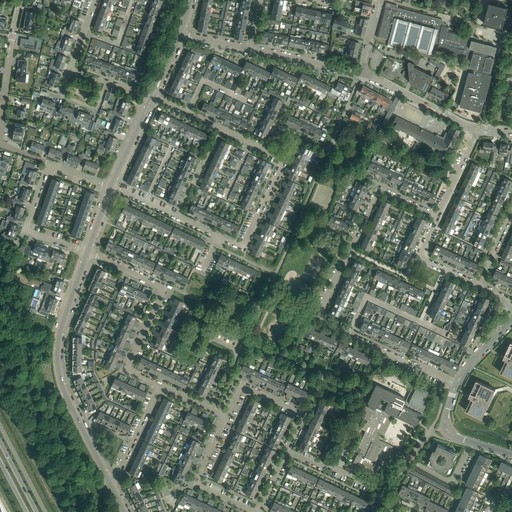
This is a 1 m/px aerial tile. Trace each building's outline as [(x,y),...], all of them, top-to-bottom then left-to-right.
[(74,0),(73,4),(79,6),(78,8),(81,9),(84,0),(74,0)] [(111,7),(111,5),(103,2),(101,7),(112,11),(113,8),(111,7)] [(435,42),(441,19),(398,8),(397,5),(386,2),(377,37),(389,40),(387,47),(400,50),(401,46),(419,51),(418,55),(431,58),(432,54),(435,42)] [(502,28),(508,8),(489,3),(484,24),(502,28)] [(142,5),(136,4),(134,10),(140,11),(144,12),(145,11),(144,10),(141,8),(142,5)] [(162,7),(152,4),(150,9),(159,12),(160,9),(161,9),(162,7)] [(112,11),(101,7),(99,13),(108,15),(109,12),(112,13),(112,11)] [(369,16),(370,10),(354,7),(354,10),(361,12),(360,14),(369,16)] [(157,17),(159,12),(150,9),(148,14),(157,17)] [(35,13),(36,13),(26,11),(23,29),(32,31),(35,13)] [(77,27),(80,21),(73,19),(74,16),(65,13),(64,16),(68,17),(66,23),(69,25),(77,27)] [(106,21),(108,15),(99,13),(97,18),(106,21)] [(155,23),(157,17),(148,14),(145,13),(145,16),(147,17),(146,20),(155,23)] [(348,22),(335,17),(331,27),(345,32),(348,22)] [(364,36),(368,19),(358,17),(354,34),(364,36)] [(104,26),(106,21),(97,18),(95,23),(104,26)] [(488,91),(492,76),(489,75),(490,73),(491,73),(498,46),(487,44),(487,45),(472,41),(471,43),(470,42),(471,39),(463,37),(462,38),(460,37),(461,35),(448,31),(449,27),(445,26),(445,23),(444,23),(442,19),(441,19),(435,42),(438,43),(437,51),(444,53),(448,54),(471,60),(469,67),(472,68),(472,71),(473,71),(472,73),(470,73),(468,77),(464,92),(463,92),(462,96),(463,96),(461,104),(463,104),(463,107),(481,112),(483,104),(483,102),(482,102),(483,100),(485,100),(487,93),(488,93),(488,91)] [(153,28),(155,23),(146,20),(144,25),(153,28)] [(107,27),(104,26),(95,23),(94,29),(102,32),(103,29),(106,30),(107,27)] [(75,33),(77,27),(69,25),(68,28),(65,27),(64,29),(63,29),(62,32),(68,34),(69,31),(75,33)] [(151,34),(153,28),(144,25),(143,31),(151,34)] [(151,34),(143,31),(139,29),(137,35),(141,36),(149,39),(151,34)] [(67,37),(68,34),(62,32),(61,35),(62,35),(61,38),(60,41),(71,45),(73,39),(67,37)] [(147,44),(149,39),(141,36),(139,41),(147,44)] [(21,38),(19,47),(36,50),(37,41),(41,42),(42,38),(35,37),(34,41),(22,38),(21,38)] [(60,41),(59,40),(56,49),(55,50),(61,52),(62,49),(69,51),(71,45),(60,41)] [(145,50),(147,44),(139,41),(137,47),(145,50)] [(348,44),(350,44),(349,48),(358,50),(359,43),(348,41),(348,44)] [(320,43),(318,52),(323,53),(323,52),(327,53),(328,45),(325,44),(320,43)] [(143,55),(145,50),(137,47),(135,52),(143,55)] [(347,48),(345,55),(356,57),(358,50),(349,48),(347,48)] [(60,55),(61,52),(55,50),(56,49),(53,49),(52,52),(54,52),(54,53),(55,53),(55,56),(58,57),(57,60),(65,63),(67,57),(60,55)] [(192,49),(190,52),(188,51),(185,56),(194,59),(197,61),(201,53),(192,49)] [(89,66),(93,55),(88,53),(87,56),(86,56),(83,64),(89,66)] [(426,92),(433,79),(434,77),(433,76),(433,77),(414,67),(416,65),(417,66),(421,58),(413,54),(413,55),(412,56),(409,61),(408,62),(408,63),(410,80),(410,81),(410,82),(410,83),(411,83),(411,84),(412,84),(426,91),(426,92)] [(95,68),(97,60),(99,57),(93,55),(89,66),(95,68)] [(215,65),(218,57),(214,55),(210,63),(215,65)] [(191,64),(194,59),(185,56),(183,60),(191,64)] [(219,67),(223,59),(218,57),(215,65),(219,67)] [(224,69),(228,61),(223,59),(219,67),(224,69)] [(25,73),(27,61),(19,60),(17,72),(16,75),(15,81),(25,82),(26,73),(25,73)] [(63,69),(65,63),(57,60),(56,64),(52,63),(51,65),(50,65),(49,68),(55,70),(56,67),(63,69)] [(100,70),(103,62),(97,60),(95,68),(100,70)] [(189,69),(191,64),(183,60),(181,65),(189,69)] [(436,60),(433,65),(439,68),(436,74),(439,76),(445,65),(436,60)] [(111,74),(114,65),(115,62),(112,61),(111,64),(108,63),(105,72),(108,73),(108,74),(110,75),(111,74)] [(229,72),(232,64),(228,61),(224,69),(229,72)] [(247,72),(251,64),(246,61),(242,70),(247,72)] [(105,72),(108,63),(103,62),(100,70),(105,72)] [(233,74),(237,66),(232,64),(229,72),(233,74)] [(252,74),(256,66),(251,64),(247,72),(252,74)] [(116,76),(119,67),(114,65),(111,74),(116,76)] [(121,78),(124,69),(125,67),(120,65),(119,67),(116,76),(121,78)] [(192,70),(189,69),(181,65),(179,70),(187,73),(190,75),(192,70)] [(238,76),(242,68),(237,66),(233,74),(238,76)] [(252,74),(250,76),(255,79),(256,76),(260,68),(256,66),(252,74)] [(275,78),(279,70),(274,67),(270,75),(275,78)] [(54,73),(55,70),(49,68),(48,71),(49,71),(48,74),(52,75),(50,79),(58,81),(61,75),(54,73)] [(261,78),(265,70),(260,68),(256,76),(261,78)] [(127,80),(130,71),(124,69),(121,78),(127,80)] [(132,81),(138,83),(142,72),(136,70),(135,73),(132,81)] [(187,73),(179,70),(177,74),(185,78),(187,73)] [(266,81),(270,73),(265,70),(261,78),(266,81)] [(279,80),(283,72),(279,70),(275,78),(279,80)] [(132,81),(135,73),(130,71),(127,80),(132,81)] [(284,82),(288,74),(283,72),(279,80),(284,82)] [(303,83),(307,75),(302,73),(298,81),(303,83)] [(188,79),(185,78),(177,74),(175,79),(183,83),(185,84),(188,79)] [(289,84),(292,76),(288,74),(284,82),(289,84)] [(308,85),(311,77),(307,75),(303,83),(308,85)] [(293,86),(297,78),(292,76),(289,84),(293,86)] [(443,76),(440,82),(450,87),(455,90),(458,85),(453,82),(443,76)] [(312,88),(316,80),(311,77),(308,85),(312,88)] [(56,87),(58,81),(50,79),(49,82),(46,81),(45,83),(44,83),(43,86),(49,88),(50,85),(56,87)] [(181,87),(183,83),(175,79),(172,84),(181,87)] [(317,90),(321,82),(316,80),(312,88),(317,90)] [(321,92),(325,84),(321,82),(317,90),(321,92)] [(332,87),(330,93),(335,95),(335,94),(339,96),(344,85),(338,82),(336,86),(335,86),(334,88),(332,87)] [(178,92),(181,87),(172,84),(170,88),(178,92)] [(326,94),(330,86),(325,84),(321,92),(326,94)] [(350,88),(344,85),(339,96),(345,98),(344,100),(347,101),(350,93),(348,92),(350,88)] [(362,101),(368,89),(363,86),(361,88),(358,86),(355,93),(358,94),(359,92),(362,94),(358,101),(361,102),(362,101)] [(433,87),(429,94),(441,100),(442,98),(445,99),(445,100),(448,95),(444,92),(444,93),(433,87)] [(176,97),(178,92),(170,88),(168,93),(176,97)] [(369,100),(373,91),(368,89),(362,101),(364,101),(365,99),(369,100)] [(372,106),(379,94),(373,91),(369,100),(372,102),(371,105),(372,106)] [(35,92),(33,100),(36,101),(37,97),(41,98),(42,93),(35,92)] [(381,103),(384,97),(379,94),(372,106),(374,107),(376,104),(379,106),(380,105),(381,103)] [(128,109),(130,103),(124,101),(125,98),(119,95),(116,105),(128,109)] [(390,108),(393,102),(389,100),(390,100),(384,97),(381,103),(383,105),(382,108),(384,109),(388,111),(390,108)] [(388,119),(399,99),(395,97),(393,102),(390,108),(388,111),(385,118),(388,119)] [(45,112),(49,101),(43,98),(41,105),(38,104),(36,110),(39,111),(39,110),(45,112)] [(282,101),(274,98),(272,102),(280,106),(282,101)] [(55,103),(49,101),(45,112),(51,114),(51,115),(54,116),(56,110),(53,109),(55,103)] [(211,102),(209,105),(205,113),(210,115),(214,107),(216,104),(211,102)] [(280,106),(272,102),(269,107),(278,111),(280,106)] [(205,113),(209,105),(205,103),(201,111),(205,113)] [(65,115),(67,107),(61,105),(59,111),(56,110),(54,116),(57,117),(57,116),(60,117),(61,113),(65,115)] [(126,115),(128,109),(116,105),(112,114),(118,116),(119,113),(126,115)] [(18,110),(16,116),(27,118),(29,108),(22,107),(22,111),(18,110)] [(73,109),(67,107),(65,115),(68,116),(67,120),(69,120),(68,123),(71,124),(72,122),(72,123),(74,116),(71,115),(73,109)] [(215,117),(219,109),(214,107),(210,115),(215,117)] [(219,119),(223,111),(224,109),(220,107),(219,109),(215,117),(219,119)] [(278,111),(269,107),(267,112),(275,116),(278,111)] [(82,121),(85,113),(79,111),(77,117),(74,116),(72,123),(75,123),(75,122),(78,123),(79,120),(82,121)] [(224,122),(228,114),(223,111),(219,119),(224,122)] [(366,122),(359,119),(361,114),(355,111),(354,114),(352,113),(351,114),(350,116),(350,117),(350,118),(364,125),(366,122)] [(117,119),(118,116),(112,114),(109,112),(107,118),(111,120),(110,123),(114,124),(122,127),(124,121),(117,119)] [(275,116),(267,112),(265,116),(273,120),(275,116)] [(91,115),(85,113),(82,121),(86,122),(85,126),(87,127),(86,129),(89,130),(92,123),(89,122),(91,115)] [(156,114),(154,119),(157,121),(162,123),(166,115),(161,113),(160,115),(156,114)] [(229,124),(233,116),(228,114),(224,122),(229,124)] [(241,120),(240,119),(241,115),(239,114),(237,118),(233,126),(238,128),(241,120)] [(167,125),(170,117),(166,115),(162,123),(161,125),(166,127),(167,125)] [(290,126),(294,117),(289,115),(285,123),(290,126)] [(233,126),(237,118),(233,116),(229,124),(233,126)] [(273,120),(265,116),(263,121),(271,125),(273,120)] [(446,159),(460,131),(451,126),(444,140),(396,116),(391,125),(394,126),(394,127),(439,150),(437,155),(439,156),(438,158),(444,161),(445,159),(446,159)] [(171,127),(175,119),(170,117),(167,125),(171,127)] [(295,128),(298,119),(294,117),(290,126),(295,128)] [(176,130),(180,121),(175,119),(171,127),(176,130)] [(299,130),(303,122),(298,119),(295,128),(299,130)] [(304,132),(308,124),(309,121),(304,119),(303,122),(299,130),(304,132)] [(242,131),(246,122),(241,120),(238,128),(242,131)] [(180,121),(176,130),(180,132),(184,124),(185,122),(183,121),(182,123),(180,121)] [(271,125),(263,121),(261,125),(269,129),(271,125)] [(309,121),(308,124),(304,132),(308,134),(312,126),(314,123),(309,121)] [(119,133),(122,127),(114,124),(110,123),(108,129),(107,129),(106,131),(112,133),(113,131),(119,133)] [(313,136),(317,128),(318,126),(314,123),(312,126),(308,134),(313,136)] [(185,134),(189,126),(184,124),(180,132),(185,134)] [(23,134),(25,127),(15,125),(13,133),(23,134)] [(269,129),(261,125),(259,130),(267,134),(269,129)] [(190,136),(194,128),(189,126),(185,134),(190,136)] [(29,149),(36,151),(40,139),(36,138),(36,139),(34,138),(36,130),(29,127),(26,134),(28,135),(25,142),(31,145),(29,149)] [(194,138),(198,130),(194,128),(190,136),(194,138)] [(318,139),(322,130),(317,128),(313,136),(318,139)] [(318,139),(323,141),(328,130),(323,128),(322,130),(318,139)] [(267,134),(259,130),(256,129),(254,134),(265,139),(267,134)] [(199,141),(203,132),(198,130),(194,138),(193,141),(198,143),(199,141)] [(111,137),(112,133),(106,131),(104,131),(103,134),(106,135),(105,137),(109,139),(107,142),(115,145),(117,139),(111,137)] [(204,143),(208,135),(203,132),(199,141),(204,143)] [(23,134),(13,133),(12,140),(22,142),(23,134)] [(154,144),(156,140),(148,136),(146,141),(154,144)] [(47,148),(49,142),(46,141),(46,142),(43,141),(44,140),(40,139),(36,151),(42,154),(44,147),(47,148)] [(152,149),(154,144),(146,141),(144,145),(152,149)] [(227,149),(229,145),(221,141),(219,146),(227,149)] [(53,149),(54,145),(51,144),(52,143),(49,142),(47,148),(50,149),(47,156),(54,158),(57,150),(56,150),(53,149)] [(113,151),(115,145),(107,142),(106,146),(100,143),(98,149),(106,152),(107,149),(113,151)] [(493,151),(493,146),(494,143),(484,142),(484,147),(480,147),(480,152),(483,152),(484,150),(493,151)] [(76,152),(72,151),(74,146),(69,144),(67,148),(65,154),(68,155),(65,162),(72,164),(74,156),(76,152)] [(508,150),(508,145),(501,144),(499,155),(507,156),(506,162),(509,163),(510,154),(511,150),(508,150)] [(150,154),(152,149),(144,145),(142,150),(150,154)] [(65,154),(67,148),(62,146),(61,148),(58,147),(56,150),(57,150),(54,158),(60,160),(62,153),(65,154)] [(225,154),(227,149),(219,146),(217,150),(225,154)] [(296,147),(295,149),(307,155),(310,157),(313,152),(309,150),(301,146),(300,149),(296,147)] [(307,155),(295,149),(294,152),(298,153),(296,156),(304,160),(307,155)] [(87,150),(85,155),(83,161),(86,162),(83,168),(89,170),(92,162),(89,161),(90,158),(88,157),(90,151),(87,150)] [(147,158),(150,154),(142,150),(139,154),(147,158)] [(223,159),(225,154),(217,150),(215,155),(223,159)] [(83,161),(85,155),(82,154),(82,155),(79,154),(78,157),(74,156),(72,164),(78,166),(80,160),(83,161)] [(145,163),(147,158),(139,154),(137,159),(145,163)] [(11,162),(12,159),(4,155),(2,159),(0,157),(0,177),(1,178),(2,175),(4,175),(9,162),(11,162)] [(196,159),(188,155),(186,160),(194,163),(196,159)] [(221,163),(223,159),(215,155),(213,160),(221,163)] [(302,165),(304,160),(296,156),(295,159),(291,157),(290,160),(302,165)] [(372,172),(377,161),(372,158),(367,169),(372,172)] [(143,167),(145,163),(137,159),(135,164),(143,167)] [(95,172),(98,166),(101,167),(103,161),(100,160),(99,161),(97,160),(96,164),(92,162),(89,170),(95,172)] [(194,163),(186,160),(184,164),(192,168),(194,163)] [(221,163),(213,160),(210,164),(219,168),(221,163)] [(268,169),(270,164),(262,160),(260,165),(268,169)] [(299,171),(302,165),(290,160),(289,162),(293,164),(291,167),(299,171)] [(380,166),(382,163),(377,161),(372,172),(376,174),(380,166)] [(25,171),(24,174),(35,178),(37,172),(31,170),(33,164),(26,162),(23,170),(25,171)] [(481,173),(483,168),(481,167),(473,163),(470,168),(481,173)] [(141,172),(143,167),(135,164),(133,168),(141,172)] [(192,168),(184,164),(182,169),(190,172),(192,168)] [(219,168),(210,164),(208,169),(216,172),(219,168)] [(266,173),(268,169),(260,165),(258,169),(266,173)] [(385,168),(380,166),(376,174),(381,176),(385,168)] [(297,176),(299,171),(291,167),(290,170),(286,168),(285,170),(297,176)] [(139,177),(141,172),(133,168),(131,173),(139,177)] [(256,168),(253,173),(255,174),(264,178),(266,173),(258,169),(256,168)] [(385,178),(389,170),(385,168),(381,176),(385,178)] [(470,168),(468,172),(476,176),(479,178),(481,173),(470,168)] [(188,177),(190,172),(182,169),(180,173),(188,177)] [(214,177),(216,172),(208,169),(206,173),(214,177)] [(297,176),(285,170),(284,172),(288,174),(286,177),(295,181),(297,176)] [(390,180),(394,172),(389,170),(385,178),(390,180)] [(398,174),(399,175),(400,172),(395,170),(394,172),(390,180),(395,183),(398,174)] [(474,181),(476,176),(468,172),(466,177),(474,181)] [(136,181),(139,177),(131,173),(128,178),(136,181)] [(188,177),(180,173),(177,178),(186,182),(188,177)] [(212,182),(214,177),(206,173),(204,178),(212,182)] [(33,184),(35,178),(24,174),(23,178),(22,178),(20,183),(26,185),(27,182),(33,184)] [(261,182),(264,178),(255,174),(253,179),(261,182)] [(403,177),(399,175),(398,174),(395,183),(399,185),(403,177)] [(405,191),(410,180),(405,177),(404,180),(403,180),(400,188),(405,191)] [(472,185),(474,181),(466,177),(464,182),(472,185)] [(134,186),(136,181),(128,178),(126,182),(134,186)] [(186,182),(177,178),(175,183),(183,186),(186,182)] [(210,186),(212,182),(204,178),(202,183),(210,186)] [(511,186),(511,183),(511,181),(505,178),(502,183),(511,186)] [(52,179),(50,184),(59,187),(60,182),(52,179)] [(261,182),(253,179),(251,183),(259,187),(261,182)] [(294,189),(297,184),(289,180),(287,183),(283,181),(282,183),(294,189)] [(409,193),(414,182),(410,180),(405,191),(409,193)] [(259,187),(251,183),(248,182),(246,187),(257,192),(259,187)] [(367,186),(359,183),(357,182),(355,187),(357,188),(365,191),(367,186)] [(409,193),(414,195),(419,184),(414,182),(409,193)] [(470,190),(472,185),(464,182),(462,186),(470,190)] [(26,185),(20,183),(19,186),(20,186),(18,192),(21,194),(29,196),(31,190),(25,188),(26,185)] [(183,186),(175,183),(173,187),(181,191),(183,186)] [(210,186),(202,183),(200,187),(208,191),(210,186)] [(292,194),(294,189),(282,183),(281,186),(285,188),(284,190),(292,194)] [(511,186),(502,183),(500,187),(508,191),(511,186)] [(57,193),(59,187),(50,184),(48,190),(57,193)] [(419,184),(414,195),(418,197),(422,189),(424,186),(419,184)] [(170,186),(168,190),(171,192),(179,196),(181,191),(173,187),(170,186)] [(468,195),(470,190),(462,186),(460,191),(468,195)] [(246,187),(244,191),(255,196),(257,192),(246,187)] [(508,191),(500,187),(498,192),(506,196),(508,191)] [(365,191),(357,188),(354,192),(363,196),(365,191)] [(423,199),(427,191),(422,189),(418,197),(423,199)] [(55,198),(57,193),(48,190),(46,195),(55,198)] [(93,199),(95,194),(95,192),(90,190),(89,192),(86,191),(84,196),(93,199)] [(289,199),(292,194),(284,190),(282,193),(278,191),(277,194),(289,199)] [(244,191),(242,196),(253,201),(255,196),(244,191)] [(427,201),(431,193),(427,191),(423,199),(427,201)] [(465,199),(468,195),(460,191),(457,196),(465,199)] [(179,196),(171,192),(169,196),(177,200),(179,196)] [(363,196),(354,192),(352,197),(360,201),(363,196)] [(504,200),(506,196),(498,192),(496,196),(504,200)] [(432,204),(436,195),(431,193),(427,201),(432,204)] [(27,202),(29,196),(21,194),(21,195),(18,196),(16,196),(16,198),(14,198),(13,201),(19,203),(20,200),(27,202)] [(289,199),(277,194),(276,196),(280,198),(279,201),(287,205),(289,199)] [(53,203),(55,198),(46,195),(44,201),(53,203)] [(175,205),(177,200),(169,196),(166,195),(164,200),(166,201),(175,205)] [(91,205),(93,199),(84,196),(83,202),(91,205)] [(250,206),(253,201),(242,196),(240,201),(242,202),(250,206)] [(360,201),(352,197),(350,196),(348,200),(350,201),(358,205),(360,206),(360,204),(359,204),(360,201)] [(504,200),(496,196),(494,201),(502,205),(504,200)] [(463,206),(465,201),(457,197),(454,202),(463,206)] [(388,209),(390,204),(382,200),(380,205),(388,209)] [(18,206),(19,203),(13,201),(12,204),(13,204),(13,207),(16,208),(15,211),(23,214),(25,208),(18,206)] [(51,209),(53,203),(44,201),(42,206),(51,209)] [(285,210),(287,205),(279,201),(277,204),(274,202),(272,204),(285,210)] [(358,205),(350,201),(348,206),(356,210),(358,205)] [(502,205),(494,201),(492,206),(500,209),(502,205)] [(89,210),(91,205),(83,202),(81,207),(89,210)] [(248,210),(250,206),(242,202),(240,206),(248,210)] [(460,210),(463,206),(454,202),(452,206),(460,210)] [(127,215),(131,207),(125,204),(121,212),(127,215)] [(193,215),(197,207),(192,204),(188,212),(193,215)] [(198,204),(197,207),(193,215),(197,217),(201,209),(202,206),(198,204)] [(282,215),(285,210),(272,204),(271,206),(275,208),(274,211),(282,215)] [(489,204),(487,209),(489,210),(498,214),(500,209),(492,206),(489,204)] [(386,214),(388,209),(380,205),(377,210),(386,214)] [(49,214),(51,209),(42,206),(41,211),(49,214)] [(458,215),(460,210),(452,206),(450,211),(458,215)] [(87,215),(89,210),(81,207),(79,213),(87,215)] [(132,217),(136,209),(131,207),(127,215),(132,217)] [(137,220),(141,212),(136,209),(132,217),(137,220)] [(202,219),(206,211),(201,209),(197,217),(202,219)] [(383,219),(386,214),(377,210),(375,216),(383,219)] [(21,220),(23,214),(15,211),(14,215),(10,214),(9,216),(8,216),(7,219),(13,221),(14,218),(21,220)] [(47,220),(49,214),(41,211),(39,217),(47,220)] [(207,221),(210,213),(206,211),(202,219),(207,221)] [(280,220),(282,215),(274,211),(273,214),(269,212),(268,214),(280,220)] [(458,215),(450,211),(448,216),(456,220),(458,215)] [(142,222),(146,214),(141,212),(137,220),(142,222)] [(497,216),(489,212),(486,217),(495,220),(497,216)] [(87,215),(79,213),(77,218),(85,221),(87,215)] [(211,223),(215,215),(210,213),(207,221),(211,223)] [(148,225),(151,217),(146,214),(142,222),(141,225),(146,227),(148,225)] [(277,225),(280,220),(268,214),(267,217),(271,218),(269,222),(277,225)] [(336,218),(337,215),(335,214),(333,217),(331,216),(327,224),(330,225),(329,227),(331,228),(336,218)] [(216,225),(220,217),(215,215),(211,223),(216,225)] [(381,225),(383,219),(375,216),(373,221),(381,225)] [(454,224),(456,220),(448,216),(446,220),(454,224)] [(45,225),(47,220),(39,217),(37,222),(45,225)] [(153,227),(157,219),(151,217),(148,225),(153,227)] [(221,228),(224,219),(220,217),(216,225),(221,228)] [(426,220),(417,217),(415,222),(423,226),(426,220)] [(493,225),(495,220),(486,217),(484,221),(493,225)] [(85,221),(77,218),(75,223),(83,226),(85,221)] [(340,220),(336,218),(331,228),(332,229),(333,227),(336,228),(340,220)] [(12,224),(13,221),(7,219),(6,222),(7,222),(6,225),(10,226),(8,230),(16,232),(19,226),(12,224)] [(158,230),(162,222),(157,219),(153,227),(158,230)] [(225,230),(229,222),(224,219),(221,228),(225,230)] [(341,230),(345,222),(340,220),(336,228),(341,230)] [(349,225),(350,222),(346,220),(345,222),(341,230),(346,233),(349,225)] [(452,229),(454,224),(446,220),(444,225),(452,229)] [(381,225),(373,221),(370,226),(378,230),(381,225)] [(493,225),(484,221),(482,226),(490,230),(493,225)] [(163,232),(167,224),(162,222),(158,230),(163,232)] [(230,232),(234,224),(229,222),(225,230),(230,232)] [(271,231),(274,226),(266,222),(264,225),(260,223),(259,225),(271,231)] [(421,231),(423,226),(415,222),(412,227),(421,231)] [(81,232),(83,226),(75,223),(73,229),(81,232)] [(168,235),(172,226),(167,224),(163,232),(168,235)] [(235,234),(238,226),(234,224),(230,232),(235,234)] [(274,232),(271,231),(259,225),(258,227),(262,229),(261,232),(269,236),(272,237),(274,232)] [(452,229),(444,225),(441,230),(449,234),(452,229)] [(490,230),(482,226),(479,225),(477,229),(480,230),(488,234),(490,230)] [(376,235),(378,230),(370,226),(368,231),(376,235)] [(175,238),(179,230),(174,227),(170,235),(175,238)] [(421,231),(412,227),(410,232),(418,236),(421,231)] [(79,237),(81,232),(73,229),(71,234),(79,237)] [(14,238),(16,232),(8,230),(7,233),(4,231),(3,234),(0,233),(0,236),(7,239),(8,236),(14,238)] [(181,240),(184,232),(179,230),(175,238),(181,240)] [(488,234),(480,230),(478,235),(486,239),(488,234)] [(373,240),(376,235),(368,231),(365,236),(373,240)] [(186,243),(190,235),(184,232),(181,240),(186,243)] [(266,241),(269,236),(261,232),(259,235),(255,233),(254,236),(266,241)] [(416,241),(418,236),(410,232),(408,238),(416,241)] [(484,244),(486,239),(478,235),(475,234),(473,238),(476,240),(484,244)] [(191,245),(195,237),(190,235),(186,243),(191,245)] [(264,246),(266,241),(254,236),(253,238),(257,240),(256,243),(264,246)] [(371,245),(373,240),(365,236),(363,242),(371,245)] [(196,248),(200,240),(195,237),(191,245),(196,248)] [(408,238),(405,243),(413,247),(415,247),(416,245),(414,244),(416,241),(408,238)] [(482,248),(484,244),(476,240),(473,238),(472,238),(470,243),(482,248)] [(108,241),(104,249),(110,251),(113,243),(114,241),(109,239),(108,241)] [(201,250),(205,242),(200,240),(196,248),(201,250)] [(369,251),(371,245),(363,242),(360,247),(369,251)] [(402,242),(400,247),(403,248),(411,252),(412,249),(414,250),(415,247),(413,247),(405,243),(402,242)] [(37,258),(42,245),(39,243),(38,244),(35,243),(33,250),(30,249),(28,255),(37,258)] [(115,254),(119,246),(113,243),(110,251),(115,254)] [(261,252),(264,246),(256,243),(254,245),(251,244),(250,246),(261,252)] [(45,246),(42,245),(37,258),(46,261),(48,255),(45,254),(48,248),(45,247),(46,246),(45,246)] [(438,256),(442,248),(436,245),(433,253),(438,256)] [(120,256),(124,248),(119,246),(115,254),(120,256)] [(259,257),(261,252),(250,246),(248,248),(252,250),(251,253),(259,257)] [(125,259),(129,251),(124,248),(120,256),(125,259)] [(411,252),(403,248),(400,253),(409,257),(411,252)] [(443,258),(447,250),(442,248),(438,256),(443,258)] [(511,256),(511,255),(511,251),(506,248),(503,253),(511,256)] [(53,259),(57,260),(60,252),(53,250),(51,256),(48,255),(46,261),(52,263),(53,259)] [(448,261),(452,252),(447,250),(443,258),(448,261)] [(130,261),(134,253),(129,251),(125,259),(130,261)] [(66,254),(60,252),(57,260),(60,261),(59,264),(62,265),(61,267),(64,268),(66,262),(63,261),(66,254)] [(453,263),(457,255),(452,252),(448,261),(453,263)] [(135,264),(139,256),(134,253),(130,261),(135,264)] [(406,262),(409,257),(400,253),(398,258),(406,262)] [(509,261),(511,256),(503,253),(501,257),(509,261)] [(222,265),(226,257),(221,254),(216,265),(221,268),(222,265)] [(459,265),(462,257),(457,255),(453,263),(459,265)] [(141,266),(144,258),(139,256),(135,264),(141,266)] [(394,256),(392,262),(404,267),(406,262),(398,258),(394,256)] [(227,267),(231,259),(226,257),(222,265),(227,267)] [(464,268),(468,260),(462,257),(459,265),(464,268)] [(146,269),(150,260),(144,258),(141,266),(146,269)] [(233,270),(236,262),(231,259),(227,267),(233,270)] [(151,271),(155,263),(150,260),(146,269),(151,271)] [(469,270),(473,262),(468,260),(464,268),(469,270)] [(360,270),(362,264),(354,261),(351,266),(360,270)] [(238,272),(242,264),(236,262),(233,270),(238,272)] [(474,273),(478,265),(473,262),(469,270),(474,273)] [(158,275),(162,266),(157,264),(153,272),(158,275)] [(243,275),(247,266),(242,264),(238,272),(243,275)] [(164,277),(167,269),(162,266),(158,275),(164,277)] [(248,277),(252,269),(247,266),(243,275),(248,277)] [(357,275),(360,270),(351,266),(349,271),(357,275)] [(106,278),(108,273),(97,268),(95,273),(103,277),(106,278)] [(169,279),(172,271),(167,269),(164,277),(169,279)] [(253,280),(257,271),(252,269),(248,277),(253,280)] [(502,271),(497,269),(492,279),(496,281),(494,283),(497,284),(502,271)] [(379,280),(382,272),(377,270),(373,278),(379,280)] [(503,284),(507,276),(504,274),(505,271),(503,270),(502,271),(497,284),(498,285),(499,282),(503,284)] [(174,282),(178,274),(172,271),(169,279),(174,282)] [(357,281),(359,276),(357,275),(349,271),(346,277),(355,280),(357,281)] [(383,286),(384,283),(388,275),(382,272),(379,280),(377,283),(383,286)] [(101,282),(103,277),(95,273),(92,279),(101,282)] [(511,278),(511,277),(511,273),(511,274),(510,277),(507,276),(503,284),(506,285),(505,288),(507,289),(508,286),(511,278)] [(179,284),(183,276),(178,274),(174,282),(179,284)] [(53,275),(52,278),(53,278),(52,281),(55,282),(54,285),(62,288),(64,282),(60,280),(58,280),(59,277),(53,275)] [(389,285),(393,277),(388,275),(384,283),(389,285)] [(184,287),(188,279),(183,276),(179,284),(184,287)] [(352,286),(355,280),(346,277),(344,282),(352,286)] [(394,288),(398,280),(393,277),(389,285),(394,288)] [(92,279),(90,284),(98,287),(102,289),(104,284),(101,282),(92,279)] [(400,290),(403,282),(398,280),(394,288),(400,290)] [(454,290),(456,284),(446,280),(444,285),(452,289),(454,290)] [(350,291),(352,286),(344,282),(342,287),(350,291)] [(405,293),(408,284),(403,282),(400,290),(405,293)] [(60,294),(62,288),(54,285),(50,284),(47,283),(45,286),(42,285),(40,290),(47,292),(46,293),(52,295),(53,292),(60,294)] [(129,286),(123,283),(118,294),(124,296),(125,294),(129,286)] [(98,287),(90,284),(88,289),(96,293),(98,287)] [(409,297),(414,287),(408,284),(405,293),(403,295),(409,297)] [(444,285),(441,290),(449,294),(451,295),(454,290),(452,289),(444,285)] [(130,296),(134,288),(129,286),(125,294),(130,296)] [(347,296),(350,291),(342,287),(339,292),(347,296)] [(414,300),(414,299),(419,289),(414,287),(409,297),(414,300)] [(135,299),(139,291),(134,288),(130,296),(129,299),(134,301),(135,299)] [(419,301),(424,292),(419,289),(414,299),(419,301)] [(447,299),(449,294),(441,290),(439,295),(447,299)] [(144,293),(139,291),(135,299),(140,301),(144,293)] [(96,301),(99,296),(91,292),(88,297),(96,301)] [(345,301),(347,296),(339,292),(337,297),(345,301)] [(51,297),(52,295),(46,293),(45,296),(43,301),(48,303),(56,306),(58,300),(51,297)] [(149,296),(144,293),(140,301),(146,304),(149,296)] [(444,304),(447,299),(439,295),(436,300),(444,304)] [(489,300),(489,299),(481,296),(479,301),(487,305),(489,306),(490,304),(488,303),(489,300)] [(94,306),(96,301),(88,297),(86,303),(94,306)] [(343,306),(345,301),(337,297),(334,302),(343,306)] [(181,308),(183,303),(175,299),(174,302),(170,300),(169,302),(181,308)] [(442,309),(444,304),(436,300),(434,305),(442,309)] [(487,305),(479,301),(476,300),(475,303),(477,304),(476,307),(484,310),(487,305)] [(54,312),(56,306),(48,303),(43,302),(39,313),(47,316),(49,310),(54,312)] [(179,313),(181,308),(169,302),(168,304),(172,306),(170,309),(179,313)] [(341,309),(343,306),(334,302),(332,308),(342,312),(343,310),(341,309)] [(377,306),(374,305),(368,302),(366,307),(374,311),(377,306)] [(92,311),(94,306),(86,303),(83,308),(92,311)] [(440,314),(442,309),(434,305),(431,311),(440,314)] [(114,311),(115,308),(112,307),(110,312),(112,313),(113,313),(117,315),(118,313),(114,311)] [(482,315),(484,310),(476,307),(475,309),(473,308),(472,310),(474,312),(482,315)] [(89,317),(92,311),(83,308),(81,313),(89,317)] [(342,312),(332,308),(330,313),(338,317),(339,313),(341,314),(342,312)] [(176,318),(179,313),(170,309),(169,312),(165,310),(164,313),(176,318)] [(442,315),(440,314),(431,311),(429,316),(439,321),(442,315)] [(482,315),(474,312),(472,317),(480,321),(482,315)] [(87,322),(89,317),(81,313),(79,318),(87,322)] [(174,324),(176,318),(164,313),(163,315),(167,317),(165,320),(174,324)] [(134,323),(136,317),(128,314),(126,319),(134,323)] [(480,321),(472,317),(469,316),(467,321),(469,322),(477,326),(480,321)] [(84,327),(87,322),(79,318),(76,323),(84,327)] [(364,334),(365,332),(368,323),(369,323),(370,321),(364,318),(363,320),(362,320),(361,320),(359,324),(360,325),(361,326),(359,329),(362,330),(362,332),(362,333),(363,333),(363,334),(364,334)] [(134,323),(126,319),(123,324),(132,328),(134,323)] [(171,329),(174,324),(165,320),(164,323),(160,321),(159,323),(171,329)] [(369,335),(375,323),(373,322),(372,325),(369,323),(368,323),(365,332),(368,333),(368,334),(369,335)] [(475,331),(477,326),(469,322),(467,327),(475,331)] [(82,332),(84,327),(76,323),(74,329),(82,332)] [(169,334),(171,329),(159,323),(158,325),(162,327),(161,330),(169,334)] [(379,328),(380,326),(375,323),(369,335),(371,336),(372,335),(375,336),(379,328)] [(132,328),(123,324),(121,329),(129,333),(132,328)] [(308,337),(314,325),(311,324),(309,328),(306,327),(303,335),(308,337)] [(313,340),(317,331),(314,330),(316,326),(314,325),(308,337),(313,340)] [(379,328),(375,336),(380,339),(385,328),(383,327),(382,330),(379,328)] [(472,336),(475,331),(467,327),(464,333),(472,336)] [(385,328),(380,339),(385,341),(389,333),(391,330),(385,328)] [(127,338),(129,333),(121,329),(119,335),(127,338)] [(318,342),(324,330),(322,329),(320,333),(317,331),(313,340),(318,342)] [(171,335),(169,334),(161,330),(159,333),(155,331),(154,333),(166,339),(169,340),(171,335)] [(323,344),(327,336),(324,335),(326,331),(324,330),(318,342),(323,344)] [(164,344),(166,339),(154,333),(153,336),(157,337),(156,340),(164,344)] [(390,345),(394,336),(389,333),(385,341),(389,343),(388,345),(390,345)] [(470,341),(472,336),(464,333),(462,338),(470,341)] [(329,347),(334,335),(332,334),(330,338),(327,336),(323,344),(329,347)] [(127,338),(119,335),(116,340),(125,344),(127,338)] [(333,352),(338,341),(335,340),(337,336),(334,335),(329,347),(327,350),(333,352)] [(396,346),(399,338),(394,336),(390,345),(390,346),(391,347),(392,346),(393,345),(396,346)] [(445,340),(446,338),(441,336),(438,341),(437,343),(443,345),(445,340)] [(405,340),(399,338),(396,346),(399,348),(398,349),(398,350),(400,351),(401,349),(405,340)] [(470,341),(462,338),(459,343),(467,347),(470,341)] [(401,349),(406,351),(411,341),(406,339),(405,340),(401,349)] [(122,349),(125,344),(116,340),(114,345),(122,349)] [(161,349),(164,344),(156,340),(154,343),(150,341),(149,344),(161,349)] [(341,353),(347,341),(345,340),(343,344),(340,342),(336,350),(341,353)] [(341,353),(340,355),(345,357),(346,355),(350,347),(347,346),(349,342),(347,341),(341,353)] [(511,342),(505,354),(503,353),(501,357),(503,358),(506,360),(500,372),(511,377),(511,342)] [(351,357),(357,345),(355,344),(353,348),(350,347),(346,355),(351,357)] [(413,354),(417,346),(412,344),(408,352),(413,354)] [(122,349),(114,345),(112,350),(120,354),(122,349)] [(357,360),(360,352),(358,350),(359,346),(357,345),(351,357),(357,360)] [(418,357),(422,349),(417,346),(413,354),(418,357)] [(424,359),(428,351),(429,349),(424,346),(423,349),(422,349),(418,357),(424,359)] [(429,362),(433,354),(434,351),(429,348),(428,351),(424,359),(429,362)] [(362,362),(367,350),(365,349),(363,353),(360,352),(357,360),(362,362)] [(120,354),(112,350),(109,356),(117,359),(120,354)] [(367,365),(371,357),(368,355),(370,351),(367,350),(362,362),(367,365)] [(438,356),(439,353),(434,351),(433,354),(429,362),(434,364),(438,356)] [(221,364),(223,359),(215,355),(212,361),(221,364)] [(117,359),(109,356),(107,361),(115,365),(117,359)] [(443,358),(438,356),(434,364),(439,366),(443,358)] [(143,368),(147,360),(141,358),(138,366),(143,368)] [(445,369),(448,361),(443,358),(439,366),(445,369)] [(115,365),(107,361),(104,360),(102,365),(113,370),(115,365)] [(148,371),(152,363),(147,360),(143,368),(148,371)] [(218,370),(221,364),(212,361),(210,366),(218,370)] [(450,371),(453,363),(448,361),(445,369),(450,371)] [(153,373),(157,365),(152,363),(148,371),(153,373)] [(455,374),(459,366),(453,363),(450,371),(455,374)] [(158,376),(162,367),(157,365),(153,373),(158,376)] [(208,365),(205,370),(208,371),(216,375),(217,372),(219,373),(220,370),(218,370),(210,366),(208,365)] [(243,380),(248,368),(243,365),(239,373),(242,375),(240,379),(243,380)] [(81,372),(81,366),(72,366),(72,372),(73,372),(72,376),(77,374),(77,372),(81,372)] [(163,378),(167,370),(162,367),(158,376),(163,378)] [(250,378),(253,370),(248,368),(243,380),(245,381),(247,377),(250,378)] [(169,380),(173,372),(167,370),(163,378),(169,380)] [(253,384),(259,372),(253,370),(250,378),(253,380),(251,383),(253,384)] [(216,375),(208,371),(205,376),(213,380),(216,375)] [(174,383),(178,375),(173,372),(169,380),(174,383)] [(260,383),(264,375),(259,372),(253,384),(255,386),(257,382),(260,383)] [(179,385),(183,377),(178,375),(174,383),(179,385)] [(263,389),(269,377),(264,375),(260,383),(263,384),(261,388),(263,389)] [(213,380),(205,376),(203,381),(211,385),(213,380)] [(76,386),(84,382),(81,377),(73,381),(76,386)] [(184,388),(188,380),(183,377),(179,385),(184,388)] [(270,388),(274,380),(269,377),(263,389),(265,390),(267,386),(270,388)] [(275,377),(274,380),(270,388),(273,389),(271,393),(274,394),(279,382),(281,379),(275,377)] [(116,389),(120,380),(115,378),(110,388),(116,391),(116,389)] [(279,382),(274,394),(276,395),(278,391),(281,393),(285,384),(286,381),(281,379),(279,382)] [(122,391),(125,383),(120,380),(116,389),(122,391)] [(485,412),(495,389),(476,380),(471,393),(468,391),(466,396),(469,397),(471,398),(465,410),(482,418),(483,415),(488,417),(489,414),(485,412)] [(208,390),(211,385),(203,381),(200,386),(208,390)] [(86,387),(84,382),(76,386),(78,391),(86,387)] [(127,393),(131,385),(125,383),(122,391),(127,393)] [(287,397),(293,385),(288,383),(284,391),(287,392),(285,396),(287,397)] [(389,417),(391,414),(415,425),(419,416),(405,409),(406,407),(403,405),(406,399),(403,398),(404,396),(377,383),(367,403),(366,405),(361,415),(362,415),(360,417),(367,420),(366,422),(364,421),(361,429),(364,430),(362,435),(361,437),(362,437),(358,447),(357,447),(358,447),(365,450),(363,453),(361,457),(359,456),(357,454),(353,462),(360,465),(359,468),(374,475),(375,472),(382,475),(385,468),(383,467),(393,446),(392,445),(391,445),(383,441),(382,443),(378,441),(382,433),(384,434),(391,420),(388,419),(389,417)] [(411,389),(406,400),(403,405),(406,407),(405,409),(420,416),(422,414),(425,406),(422,404),(429,389),(418,384),(414,391),(411,389)] [(132,396),(136,388),(131,385),(127,393),(132,396)] [(294,396),(298,388),(293,385),(287,397),(290,398),(291,394),(294,396)] [(208,390),(200,386),(198,392),(206,395),(208,390)] [(81,396),(89,392),(86,387),(78,391),(81,396)] [(137,398),(141,390),(136,388),(132,396),(137,398)] [(297,402),(303,390),(298,388),(294,396),(297,397),(295,401),(297,402)] [(142,401),(146,393),(141,390),(137,398),(142,401)] [(305,401),(309,393),(303,390),(297,402),(300,403),(302,399),(305,401)] [(91,397),(89,392),(81,396),(83,401),(91,397)] [(86,406),(94,402),(91,397),(83,401),(86,406)] [(170,407),(172,402),(164,398),(161,403),(170,407)] [(256,408),(259,402),(251,399),(248,404),(256,408)] [(326,410),(329,405),(321,401),(318,406),(326,410)] [(97,407),(94,402),(86,406),(89,412),(97,407)] [(167,412),(170,407),(161,403),(159,408),(167,412)] [(254,413),(256,408),(248,404),(246,409),(254,413)] [(324,415),(326,410),(318,406),(316,411),(324,415)] [(165,418),(167,412),(159,408),(157,414),(165,418)] [(251,418),(254,413),(246,409),(243,414),(251,418)] [(101,422),(105,414),(99,411),(96,420),(101,422)] [(322,420),(324,415),(316,411),(314,416),(322,420)] [(189,423),(192,416),(193,415),(188,412),(182,423),(188,426),(189,423)] [(106,425),(110,416),(105,414),(101,422),(106,425)] [(162,423),(165,418),(157,414),(154,419),(162,423)] [(249,423),(251,418),(243,414),(241,419),(249,423)] [(288,423),(291,418),(283,414),(280,419),(288,423)] [(194,425),(198,417),(193,415),(192,416),(189,423),(194,425)] [(111,427),(115,419),(110,416),(106,425),(111,427)] [(319,425),(322,420),(314,416),(311,422),(319,425)] [(199,428),(203,419),(198,417),(194,425),(199,428)] [(117,429),(120,421),(115,419),(111,427),(117,429)] [(160,428),(162,423),(154,419),(152,424),(160,428)] [(209,422),(203,419),(199,428),(205,430),(209,422)] [(247,428),(249,423),(241,419),(238,424),(247,428)] [(286,428),(288,423),(280,419),(278,424),(286,428)] [(122,432),(126,424),(120,421),(117,429),(122,432)] [(319,425),(311,422),(309,427),(317,431),(319,425)] [(127,434),(131,426),(126,424),(122,432),(127,434)] [(157,433),(160,428),(152,424),(149,429),(157,433)] [(244,434),(247,428),(238,424),(236,430),(244,434)] [(286,428),(278,424),(275,429),(283,433),(286,428)] [(314,436),(317,431),(309,427),(306,432),(314,436)] [(283,433),(275,429),(272,428),(269,433),(273,435),(281,438),(283,433)] [(155,438),(157,433),(149,429),(147,434),(155,438)] [(241,441),(243,436),(235,432),(232,437),(241,441)] [(312,441),(314,436),(306,432),(304,437),(312,441)] [(152,444),(155,438),(147,434),(144,440),(152,444)] [(281,438),(273,435),(270,440),(279,444),(281,438)] [(238,446),(241,441),(232,437),(230,442),(238,446)] [(304,437),(302,442),(310,446),(313,447),(315,442),(312,441),(304,437)] [(197,448),(200,443),(192,439),(189,444),(197,448)] [(279,444),(270,440),(268,445),(276,449),(279,444)] [(149,451),(152,445),(143,442),(141,447),(149,451)] [(227,444),(226,447),(228,447),(236,451),(238,446),(230,442),(229,445),(227,444)] [(307,451),(310,446),(302,442),(299,448),(307,451)] [(431,457),(428,465),(435,468),(436,467),(440,469),(439,470),(447,474),(450,467),(452,467),(455,461),(454,460),(457,453),(449,449),(449,450),(445,448),(446,447),(438,443),(434,451),(433,450),(430,457),(431,457)] [(195,453),(197,448),(189,444),(187,450),(195,453)] [(147,456),(149,451),(141,447),(139,452),(147,456)] [(226,447),(225,449),(227,450),(225,453),(233,456),(236,451),(228,447),(226,447)] [(273,456),(275,451),(267,447),(265,452),(273,456)] [(193,459),(195,453),(187,450),(184,455),(193,459)] [(144,461),(147,456),(139,452),(136,457),(144,461)] [(273,456),(265,452),(262,457),(270,461),(273,456)] [(231,461),(233,456),(225,453),(223,458),(231,461)] [(492,460),(480,454),(478,458),(490,464),(492,460)] [(190,464),(193,459),(184,455),(182,460),(190,464)] [(142,466),(144,461),(136,457),(134,462),(142,466)] [(268,466),(270,461),(262,457),(260,462),(268,466)] [(229,467),(231,461),(223,458),(220,463),(229,467)] [(490,464),(478,458),(476,463),(488,468),(490,464)] [(188,469),(190,464),(182,460),(179,465),(188,469)] [(500,475),(506,463),(502,461),(496,473),(500,475)] [(140,471),(142,466),(134,462),(131,468),(140,471)] [(266,471),(268,466),(260,462),(257,467),(266,471)] [(226,472),(229,467),(220,463),(218,468),(226,472)] [(488,468),(476,463),(474,467),(486,472),(488,468)] [(505,477),(510,465),(506,463),(500,475),(505,477)] [(185,474),(188,469),(179,465),(177,470),(185,474)] [(293,476),(296,468),(291,465),(287,474),(293,476)] [(266,471),(257,467),(255,473),(263,477),(266,471)] [(484,477),(486,472),(474,467),(472,471),(484,477)] [(137,477),(140,471),(131,468),(129,473),(137,477)] [(224,477),(226,472),(218,468),(216,473),(224,477)] [(298,479),(302,470),(296,468),(293,476),(298,479)] [(185,474),(177,470),(174,469),(171,474),(175,475),(183,479),(185,474)] [(303,481),(307,473),(302,470),(298,479),(297,481),(302,483),(303,481)] [(484,477),(472,471),(470,476),(481,481),(484,477)] [(221,482),(224,477),(216,473),(213,479),(221,482)] [(255,473),(252,478),(261,482),(262,483),(263,480),(262,480),(263,477),(255,473)] [(308,483),(312,475),(307,473),(303,481),(308,483)] [(183,479),(175,475),(172,481),(180,485),(183,479)] [(312,488),(317,478),(312,475),(308,483),(307,486),(312,488)] [(481,481),(470,476),(468,480),(479,485),(481,481)] [(252,478),(250,483),(258,487),(261,482),(252,478)] [(320,489),(324,481),(319,479),(315,487),(320,489)] [(479,485),(468,480),(466,484),(477,490),(479,485)] [(138,489),(135,484),(136,484),(135,481),(128,484),(129,487),(127,488),(130,493),(138,489)] [(326,492),(329,483),(324,481),(320,489),(319,492),(324,495),(326,492)] [(258,487),(250,483),(248,488),(256,492),(258,487)] [(331,494),(335,486),(329,483),(326,492),(331,494)] [(408,498),(413,487),(409,484),(407,487),(403,498),(405,499),(406,497),(408,498)] [(403,498),(407,487),(403,485),(398,494),(401,495),(400,496),(403,498)] [(336,496),(340,488),(335,486),(331,494),(336,496)] [(418,489),(413,487),(408,498),(410,499),(409,501),(412,502),(417,492),(418,489)] [(479,493),(467,487),(465,491),(477,497),(479,493)] [(256,492),(248,488),(245,494),(253,497),(256,492)] [(336,496),(335,499),(340,502),(345,491),(340,488),(336,496)] [(140,494),(138,489),(130,493),(132,498),(140,494)] [(346,501),(350,493),(345,491),(340,502),(345,505),(346,501)] [(477,497),(465,491),(463,496),(475,501),(477,497)] [(417,503),(421,494),(417,492),(412,502),(414,503),(415,502),(417,503)] [(185,504),(189,496),(184,493),(178,504),(184,506),(185,504)] [(352,504),(355,496),(350,493),(346,501),(352,504)] [(143,499),(140,494),(132,498),(135,503),(143,499)] [(421,506),(426,496),(421,494),(417,503),(419,503),(418,505),(421,506)] [(190,506),(194,498),(189,496),(185,504),(190,506)] [(357,506),(360,498),(355,496),(352,504),(357,506)] [(431,498),(426,496),(421,506),(424,507),(425,506),(426,507),(427,507),(429,501),(431,498)] [(475,501),(463,496),(461,500),(473,506),(475,501)] [(195,509),(199,501),(194,498),(190,506),(195,509)] [(362,509),(366,501),(360,498),(357,506),(362,509)] [(145,504),(143,499),(135,503),(137,508),(145,504)] [(473,506),(461,500),(459,504),(471,510),(473,506)] [(201,511),(204,503),(199,501),(195,509),(201,511)] [(367,511),(371,503),(366,501),(362,509),(367,511)] [(429,511),(434,503),(429,501),(427,507),(426,507),(425,510),(427,511),(426,511),(429,511)] [(275,511),(279,504),(274,502),(270,510),(275,511)] [(202,511),(206,511),(210,505),(204,503),(201,511),(202,511)] [(435,511),(439,505),(434,503),(429,511),(435,511)]
